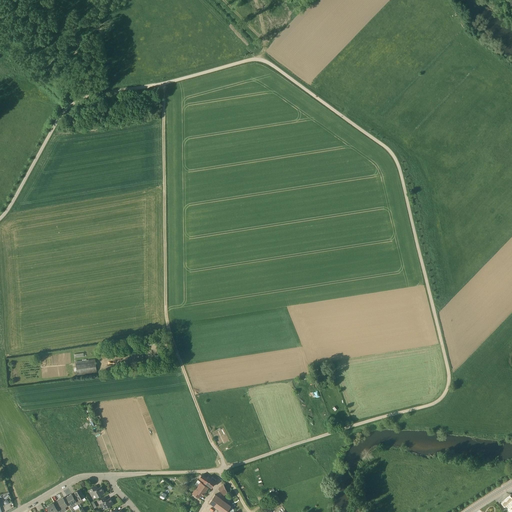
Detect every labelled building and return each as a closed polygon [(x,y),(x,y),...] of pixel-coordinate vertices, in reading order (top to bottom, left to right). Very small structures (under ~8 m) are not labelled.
[(97,371),(95,359),(75,362),(77,374),(97,371)] [(210,478),(209,478),(208,477),(207,478),(202,475),(200,478),(206,483),(212,487),(215,482),(210,478)] [(208,488),(200,482),(192,493),(199,498),(201,495),(203,497),(205,493),(208,488)] [(223,484),(217,488),(223,495),(227,492),(223,484)] [(103,490),(101,486),(97,489),(96,486),(89,490),(92,496),(95,494),(97,497),(104,493),(103,490)] [(83,502),(81,499),(84,497),(80,489),(74,492),(77,496),(74,498),(78,504),(78,505),(83,502)] [(73,507),(78,504),(74,498),(72,494),(67,497),(69,501),(66,502),(68,505),(67,505),(70,510),(71,511),(74,510),(73,507)] [(215,494),(210,502),(225,511),(226,511),(231,504),(215,494)] [(511,511),(511,495),(511,494),(502,502),(504,503),(502,504),(506,509),(503,511),(504,511),(511,511)] [(66,502),(63,497),(58,501),(60,505),(57,506),(58,507),(60,511),(63,511),(66,510),(65,507),(67,505),(68,505),(66,502)] [(112,501),(110,497),(105,501),(103,498),(98,501),(101,507),(104,505),(106,508),(113,504),(112,501)] [(55,511),(58,511),(53,503),(47,507),(50,511),(55,511)]
